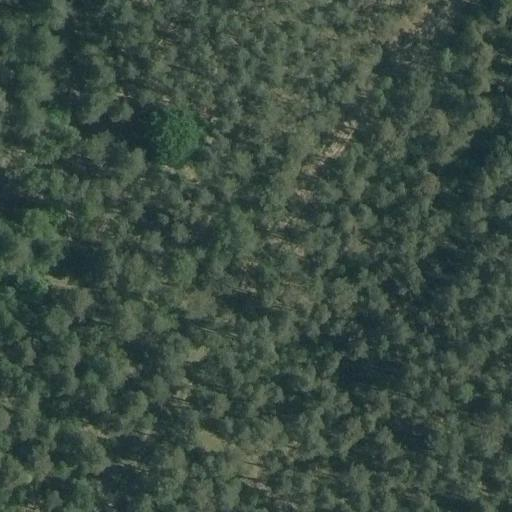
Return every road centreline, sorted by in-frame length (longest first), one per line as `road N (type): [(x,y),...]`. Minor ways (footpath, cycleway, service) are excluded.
road 1 (track): [(91,511),(199,327),(383,83),(461,0)]
road 2 (track): [(199,327),(146,300),(0,272)]
road 3 (track): [(158,403),(285,511)]
